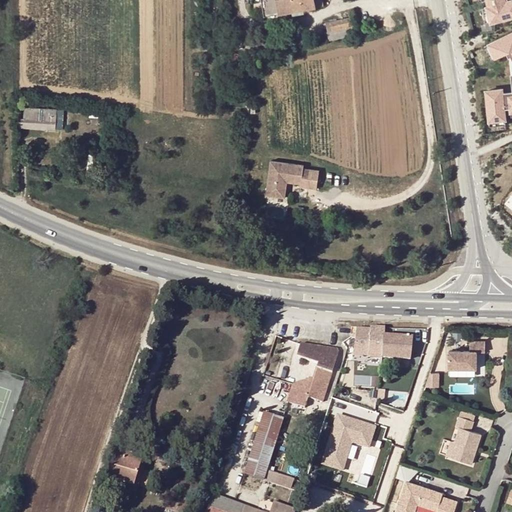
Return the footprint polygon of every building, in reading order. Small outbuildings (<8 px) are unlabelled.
[(261,0),(265,18),(323,8),(322,0),(261,0)] [(488,6),(486,7),(491,22),(511,16),(511,0),(508,1),(488,6)] [(485,24),(491,22),(486,7),(481,8),(485,24)] [(328,32),(355,25),(352,16),(325,22),(328,32)] [(356,34),(355,25),(328,32),(330,42),(356,34)] [(511,32),(489,44),(496,58),(503,55),(511,50),(511,96),(509,96),(510,108),(511,112),(511,111),(511,32)] [(496,58),(489,44),(484,46),(491,61),(496,58)] [(511,50),(503,55),(505,59),(510,56),(511,59),(511,91),(502,93),(504,109),(510,108),(509,96),(511,96),(511,50)] [(502,93),(502,89),(486,91),(489,121),(505,119),(504,109),(502,93)] [(56,110),(19,105),(18,124),(53,129),(56,110)] [(300,166),(268,162),(263,196),(280,198),(283,182),(297,184),(297,180),(305,179),(303,191),(313,191),(315,172),(300,169),(300,166)] [(383,336),(384,328),(370,327),(370,329),(357,329),(356,337),(353,354),(367,355),(367,357),(410,360),(412,338),(383,336)] [(446,350),(446,367),(473,368),(474,351),(482,351),(483,341),(468,340),(467,350),(446,350)] [(337,349),(300,344),(296,357),(317,364),(312,378),(308,377),(307,380),(292,384),(287,402),(305,408),(308,398),(322,402),(338,352),(337,349)] [(440,373),(428,373),(424,385),(440,386),(440,373)] [(244,471),(263,414),(258,412),(240,470),(244,471)] [(263,413),(263,414),(244,471),(243,475),(263,481),(291,489),(294,480),(266,470),(283,419),(263,413)] [(368,448),(375,428),(337,416),(322,464),(336,469),(339,457),(346,459),(351,442),(368,448)] [(454,426),(457,427),(453,442),(448,457),(469,464),(479,434),(468,430),(471,421),(457,416),(454,426)] [(126,443),(129,435),(121,433),(116,452),(114,451),(107,477),(134,484),(141,459),(131,456),(123,454),(126,443)] [(315,441),(308,439),(306,448),(312,450),(315,441)] [(448,457),(453,442),(449,441),(444,455),(448,457)] [(135,445),(126,443),(123,454),(131,456),(135,445)] [(346,459),(339,457),(336,469),(342,471),(346,459)] [(134,484),(107,477),(105,483),(137,491),(146,460),(141,459),(134,484)] [(371,477),(362,475),(360,484),(370,486),(371,477)] [(439,492),(402,480),(391,511),(409,511),(413,502),(433,509),(442,511),(449,511),(453,500),(438,495),(439,492)] [(262,511),(211,493),(207,506),(222,511),(262,511)] [(273,503),(269,511),(295,511),(296,510),(273,503)]
